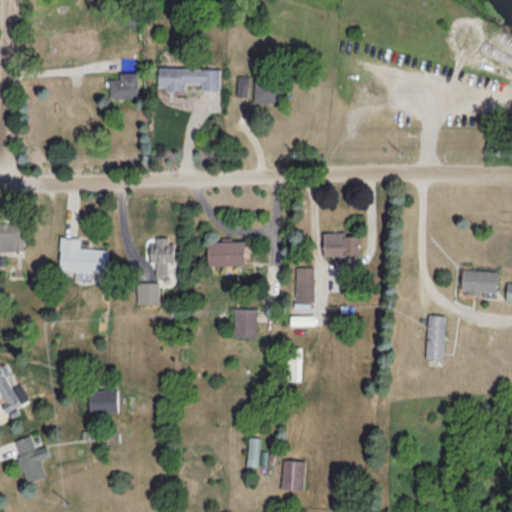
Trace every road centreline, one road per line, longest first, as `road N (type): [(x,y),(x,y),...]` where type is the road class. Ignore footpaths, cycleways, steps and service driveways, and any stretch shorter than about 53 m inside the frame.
road 1 (residential): [(2,186),(511,172)]
road 2 (residential): [(6,0),(1,131)]
